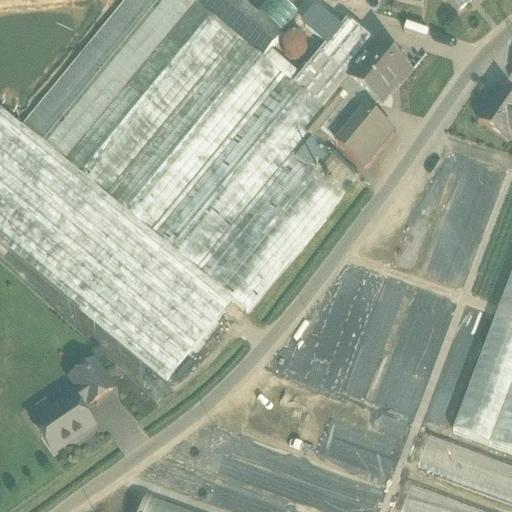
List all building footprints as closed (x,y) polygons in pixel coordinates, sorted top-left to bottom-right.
[(239,0),(127,0),(21,129),(233,303),(247,315),(342,200),(341,199),(318,180),(335,159),(324,150),(329,143),(320,135),(350,99),(371,116),(378,107),(348,81),(376,47),(346,22),(300,78),(270,52),(283,36),(239,0)] [(444,0),(457,16),(476,0),(444,0)] [(412,75),(377,46),(376,47),(348,81),(378,107),(379,107),(395,88),(399,90),(412,75)] [(511,103),(498,94),(478,123),(506,142),(509,137),(511,138),(511,103)] [(371,116),(350,99),(320,135),(329,143),(363,171),(393,134),(371,116)] [(233,303),(21,129),(0,112),(0,246),(166,384),(233,303)] [(358,179),(335,159),(318,180),(341,199),(358,179)] [(511,276),(453,433),(511,455),(511,276)] [(94,365),(71,381),(87,405),(89,408),(112,393),(94,365)] [(72,402),(33,428),(54,457),(93,430),(79,410),(87,405),(78,393),(70,399),(72,402)] [(181,511),(151,501),(151,500),(146,498),(140,511),(181,511)]
